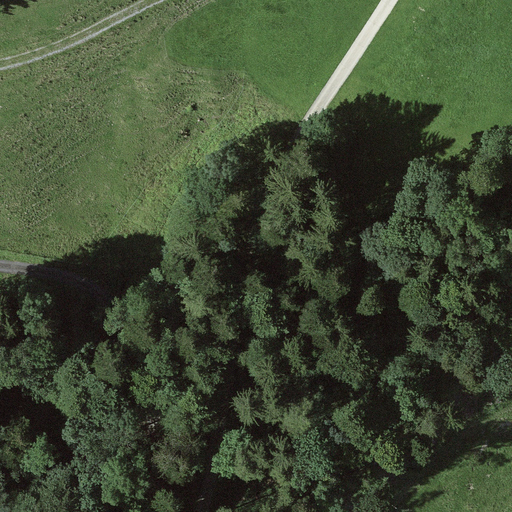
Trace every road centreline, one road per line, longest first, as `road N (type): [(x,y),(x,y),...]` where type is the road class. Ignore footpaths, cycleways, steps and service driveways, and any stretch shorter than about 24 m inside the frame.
road 1 (unclassified): [(157,511),(145,375),(121,310),(64,278),(0,269)]
road 2 (track): [(0,65),(63,48),(156,0)]
